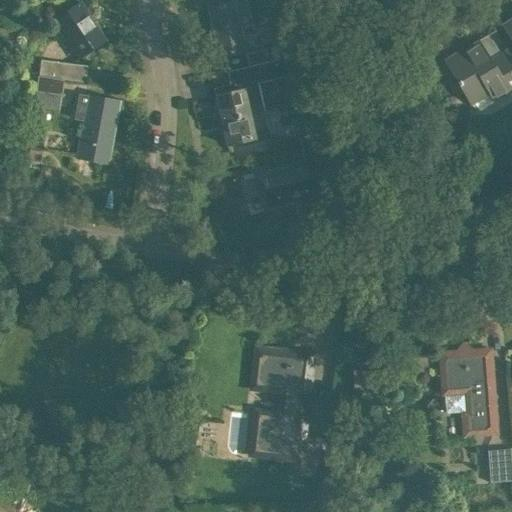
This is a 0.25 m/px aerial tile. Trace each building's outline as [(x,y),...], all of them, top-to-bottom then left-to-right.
[(253,23),(247,0),(242,0),(207,8),(213,32),(253,23)] [(79,4),(81,3),(80,2),(53,21),(79,58),(106,40),(94,24),(97,22),(96,21),(92,23),(79,4)] [(306,28),(302,12),(289,15),(292,30),(306,28)] [(511,40),(511,20),(503,26),(511,40)] [(255,35),(253,23),(213,32),(218,56),(244,50),(242,38),(255,35)] [(287,50),(286,44),(270,48),(273,61),(284,58),(289,57),(287,50)] [(445,61),(457,82),(456,83),(458,86),(459,86),(476,112),(477,111),(471,103),(489,92),(494,101),(511,89),(511,73),(500,54),(489,61),(478,44),(466,52),(464,49),(445,61)] [(270,48),(245,54),(248,66),(273,61),(270,48)] [(288,78),(284,58),(273,61),(248,66),(231,70),(234,83),(213,88),(221,121),(264,111),(258,85),(288,78)] [(62,80),(64,64),(40,60),(37,76),(62,80)] [(37,77),(38,68),(29,68),(29,79),(37,79),(37,77)] [(59,95),(60,95),(62,81),(37,77),(35,91),(59,95)] [(57,110),(59,95),(35,91),(33,106),(57,110)] [(107,164),(119,102),(88,96),(79,95),(74,119),(84,121),(77,158),(107,164)] [(462,117),(458,111),(452,110),(445,114),(451,124),(462,117)] [(270,140),(264,111),(221,121),(227,145),(253,139),(254,143),(270,140)] [(331,138),(325,113),(296,120),(301,145),(331,138)] [(29,150),(42,152),(46,126),(34,124),(29,150)] [(326,171),(319,140),(302,144),(303,150),(302,150),(305,162),(308,175),(326,171)] [(260,173),(268,206),(313,196),(305,162),(260,173)] [(309,244),(310,235),(301,235),(300,244),(309,244)] [(298,459),(297,473),(320,474),(323,442),(301,441),(310,355),(291,353),(287,349),(283,352),(257,349),(255,363),(261,364),(259,388),(282,391),(280,415),(256,412),(251,454),(298,459)] [(450,392),(445,392),(447,413),(468,411),(469,415),(465,416),(466,433),(494,431),(488,351),(441,355),(442,367),(448,366),(450,392)] [(397,369),(398,390),(409,390),(408,369),(397,369)] [(352,371),(353,393),(368,392),(367,370),(352,371)] [(487,451),(490,483),(511,481),(511,461),(511,449),(487,451)]
